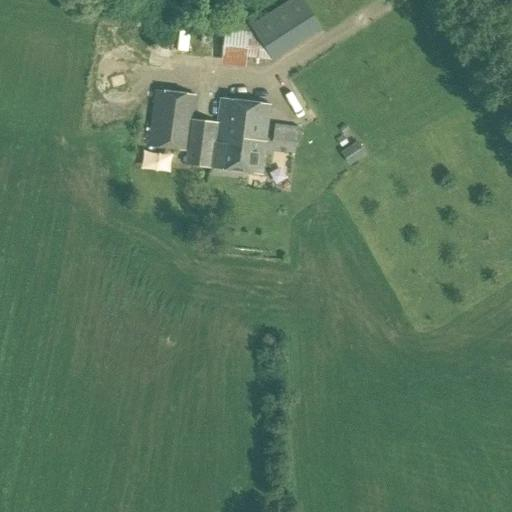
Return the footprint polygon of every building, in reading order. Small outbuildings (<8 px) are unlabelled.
[(271,62),(320,31),(300,0),(289,0),(248,26),(252,32),(174,23),(170,59),(244,68),(245,58),(271,62)] [(320,101),(342,139),(436,84),(414,46),(320,101)] [(217,124),(190,121),(194,96),(154,91),(147,146),(186,151),(184,165),(261,174),(269,106),(220,100),(217,124)] [(274,125),(272,140),(296,143),(298,128),(274,125)] [(357,141),(340,153),(349,166),(366,155),(357,141)]
